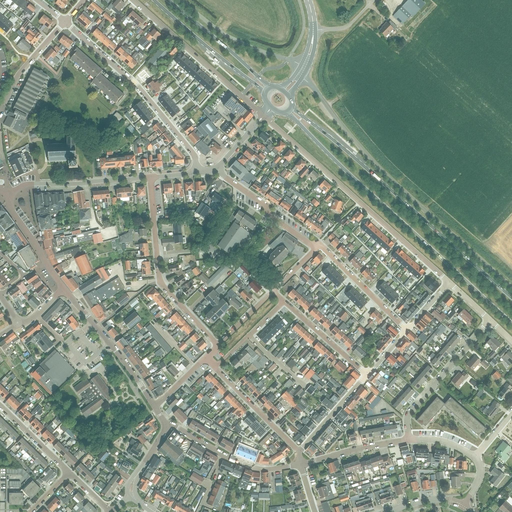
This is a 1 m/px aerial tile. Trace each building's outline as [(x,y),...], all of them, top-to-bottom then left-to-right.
[(17,9),(19,10),(21,8),(25,11),(30,5),(24,0),(19,7),(17,9)] [(64,3),(67,0),(58,0),(56,3),(59,6),(63,9),(66,5),(64,3)] [(119,11),(125,5),(119,0),(117,0),(114,4),(112,3),(107,8),(109,10),(113,6),(119,11)] [(408,21),(412,17),(413,17),(425,5),(420,0),(408,0),(393,16),(402,25),(407,20),(408,21)] [(31,16),(36,9),(30,5),(25,11),(23,13),(25,15),(27,13),(31,16)] [(77,20),(82,25),(87,19),(84,16),(86,14),(84,12),(77,20)] [(134,22),(138,17),(133,12),(127,17),(125,15),(121,20),(123,22),(126,19),(129,22),(131,20),(134,22)] [(112,24),(115,19),(113,17),(111,18),(105,13),(103,16),(112,24)] [(3,16),(0,19),(0,27),(1,29),(8,21),(3,16)] [(49,19),(44,16),(39,22),(44,25),(42,27),(40,25),(39,28),(41,29),(40,30),(49,19)] [(138,17),(134,22),(136,25),(135,26),(134,27),(137,29),(135,32),(137,34),(141,30),(139,28),(144,22),(138,17)] [(53,23),(49,19),(40,30),(42,32),(45,28),(48,30),(53,23)] [(89,21),(87,19),(82,25),(86,29),(94,21),(92,19),(89,21)] [(8,21),(1,29),(7,33),(13,26),(8,21)] [(397,27),(390,21),(388,24),(387,23),(383,26),(384,26),(379,31),(385,37),(393,29),(394,30),(397,27)] [(102,34),(97,29),(92,34),(98,39),(102,34)] [(29,30),(28,32),(38,41),(42,36),(35,30),(32,33),(29,30)] [(102,34),(98,39),(102,43),(107,38),(104,36),(107,32),(105,30),(102,34)] [(155,40),(160,35),(154,30),(150,34),(149,33),(145,38),(143,36),(137,42),(145,49),(154,39),(155,40)] [(29,36),(26,39),(34,45),(38,41),(28,32),(26,34),(29,36)] [(102,43),(107,47),(112,43),(109,40),(112,36),(110,34),(107,38),(102,43)] [(63,36),(59,42),(62,44),(60,46),(63,48),(64,46),(68,39),(63,36)] [(64,46),(63,48),(64,49),(66,47),(68,49),(73,42),(68,39),(64,46)] [(117,41),(115,39),(112,43),(107,47),(113,52),(117,47),(114,45),(117,41)] [(23,40),(19,44),(17,46),(23,51),(24,49),(28,52),(32,48),(23,40)] [(115,54),(119,58),(127,49),(127,48),(129,47),(126,45),(124,48),(122,46),(120,48),(115,54)] [(172,57),(178,50),(173,46),(167,52),(161,47),(148,62),(156,69),(168,56),(169,54),(172,57)] [(71,59),(76,63),(82,55),(78,51),(79,50),(77,48),(71,55),(73,57),(71,59)] [(48,54),(58,63),(60,61),(55,57),(57,54),(52,49),(48,54)] [(127,49),(119,58),(124,62),(129,56),(128,56),(130,54),(128,51),(129,50),(127,49)] [(124,62),(128,65),(133,60),(135,58),(137,55),(135,53),(131,58),(129,56),(124,62)] [(44,58),(50,63),(52,61),(56,65),(58,63),(48,54),(44,58)] [(181,54),(174,61),(180,66),(187,58),(184,56),(181,54)] [(76,63),(81,67),(87,59),(82,55),(76,63)] [(133,60),(128,65),(132,69),(137,64),(135,61),(137,59),(135,58),(133,60)] [(187,58),(180,66),(185,71),(192,63),(189,60),(187,58)] [(87,59),(81,67),(85,71),(92,64),(87,59)] [(192,63),(185,71),(190,75),(197,67),(192,63)] [(85,71),(90,75),(97,68),(92,64),(85,71)] [(197,67),(190,75),(195,80),(202,72),(201,71),(197,67)] [(102,72),(97,68),(90,75),(95,79),(99,75),(102,72)] [(8,116),(4,125),(8,127),(11,129),(21,133),(22,134),(26,126),(28,127),(30,125),(31,122),(27,120),(29,117),(27,116),(29,114),(29,112),(31,110),(31,108),(33,106),(33,104),(35,102),(35,100),(37,98),(37,96),(39,94),(39,92),(41,90),(42,88),(43,86),(43,84),(45,82),(45,81),(46,80),(47,78),(48,76),(43,73),(43,72),(41,71),(40,72),(39,71),(35,69),(33,71),(33,74),(31,75),(31,78),(29,79),(29,81),(27,83),(27,86),(25,87),(25,90),(23,91),(22,94),(21,96),(20,98),(19,100),(18,102),(17,104),(16,106),(14,108),(14,110),(16,111),(14,114),(10,112),(7,116),(8,116)] [(144,70),(138,75),(140,78),(149,71),(148,70),(145,72),(144,70)] [(149,71),(140,78),(144,82),(150,77),(148,75),(150,73),(149,71)] [(202,72),(195,80),(200,84),(207,77),(204,74),(202,72)] [(104,79),(99,75),(95,79),(92,82),(97,87),(104,79)] [(207,77),(200,84),(206,89),(212,81),(209,78),(207,77)] [(97,87),(102,91),(108,83),(104,79),(97,87)] [(147,86),(151,91),(160,83),(158,81),(154,84),(152,81),(147,86)] [(212,81),(206,89),(211,94),(218,86),(217,85),(214,83),(212,81)] [(108,83),(102,91),(106,95),(113,87),(108,83)] [(160,83),(151,91),(155,95),(160,91),(158,88),(162,85),(160,83)] [(106,95),(111,99),(118,91),(113,87),(106,95)] [(118,91),(111,99),(116,103),(118,101),(119,102),(125,96),(124,95),(123,95),(118,91)] [(167,95),(159,101),(161,104),(163,107),(171,100),(170,99),(169,97),(167,95)] [(232,97),(224,106),(235,116),(234,116),(236,118),(232,122),(240,129),(246,122),(247,124),(253,117),(246,110),(246,111),(238,104),(239,103),(232,97)] [(171,100),(163,107),(165,109),(167,112),(168,112),(176,106),(171,100)] [(141,102),(133,108),(137,114),(145,107),(143,105),(141,102)] [(176,106),(168,112),(171,117),(172,118),(180,111),(176,106)] [(207,106),(205,108),(213,115),(215,113),(213,111),(207,106)] [(145,107),(137,114),(141,119),(149,113),(146,108),(145,107)] [(118,123),(122,118),(117,113),(113,118),(118,123)] [(149,113),(141,119),(146,125),(154,118),(150,113),(149,113)] [(218,113),(211,121),(213,124),(220,115),(218,113)] [(208,119),(199,126),(211,140),(219,133),(208,119)] [(189,120),(181,127),(185,132),(185,133),(186,134),(187,134),(187,135),(194,129),(190,125),(192,124),(189,120)] [(156,132),(162,127),(158,123),(152,128),(153,130),(154,129),(156,132)] [(231,138),(237,131),(227,123),(224,126),(228,129),(225,133),(231,138)] [(221,149),(211,140),(199,126),(196,128),(199,131),(202,135),(205,138),(195,146),(202,154),(205,156),(206,156),(211,150),(217,155),(221,149)] [(162,127),(156,132),(158,134),(157,135),(158,137),(165,131),(162,127)] [(200,137),(202,135),(199,131),(196,133),(197,133),(195,134),(193,132),(188,137),(194,145),(200,140),(198,138),(199,137),(200,137)] [(166,132),(159,138),(161,140),(162,139),(164,141),(165,143),(164,144),(166,146),(173,141),(169,136),(166,132)] [(261,134),(259,137),(261,139),(260,139),(264,142),(268,145),(266,147),(271,151),(274,147),(271,144),(271,143),(268,141),(270,138),(263,132),(262,132),(261,134)] [(69,168),(78,168),(77,159),(77,158),(76,158),(75,147),(74,137),(74,136),(73,136),(73,137),(68,138),(68,137),(67,137),(67,138),(67,143),(64,143),(64,145),(62,145),(62,144),(61,144),(61,145),(56,145),(56,144),(55,144),(55,145),(49,145),(49,144),(48,144),(48,145),(47,145),(47,146),(48,146),(48,149),(47,149),(47,150),(48,150),(49,157),(48,157),(48,158),(49,158),(49,161),(48,161),(48,162),(49,162),(49,163),(50,163),(50,162),(55,162),(56,163),(56,162),(62,162),(62,163),(63,163),(63,162),(69,161),(69,168)] [(252,144),(252,145),(258,150),(260,148),(265,152),(267,150),(262,145),(261,146),(255,141),(254,141),(252,143),(252,144)] [(282,149),(285,146),(281,142),(272,152),(275,155),(279,151),(280,152),(282,150),(282,149)] [(175,145),(171,149),(177,156),(177,158),(171,158),(171,162),(175,161),(175,164),(176,164),(176,165),(179,165),(179,164),(184,163),(184,160),(185,160),(185,157),(184,157),(178,149),(175,145)] [(244,154),(250,160),(252,157),(259,163),(262,160),(255,154),(254,155),(252,153),(248,149),(246,151),(245,151),(244,153),(244,154)] [(287,160),(283,165),(285,167),(290,162),(289,162),(294,155),(293,154),(293,153),(291,151),(290,151),(289,151),(284,157),(287,160)] [(22,154),(20,155),(20,153),(8,158),(10,162),(10,163),(17,178),(28,172),(26,167),(30,165),(28,162),(24,163),(22,158),(24,157),(22,154)] [(101,156),(101,159),(101,158),(96,158),(97,168),(101,168),(101,169),(118,167),(123,167),(123,166),(135,165),(134,156),(105,159),(105,156),(101,156)] [(242,156),(238,161),(249,170),(251,167),(248,165),(250,162),(247,160),(242,156)] [(273,162),(274,162),(271,165),(272,165),(271,167),(273,168),(281,158),(278,156),(273,162)] [(306,165),(301,160),(295,166),(291,171),(293,173),(297,168),(300,171),(306,165)] [(233,166),(230,169),(233,172),(233,173),(240,179),(249,185),(252,181),(253,182),(257,178),(251,173),(250,174),(236,162),(233,165),(233,166)] [(305,168),(299,176),(302,178),(305,175),(308,171),(305,168)] [(308,171),(305,175),(307,177),(309,176),(312,179),(311,179),(314,182),(319,177),(313,171),(311,173),(308,171)] [(262,186),(258,192),(264,196),(270,187),(268,185),(270,181),(267,179),(262,186)] [(197,182),(195,183),(196,194),(195,195),(195,198),(199,198),(199,194),(199,191),(203,191),(202,190),(206,189),(205,183),(202,183),(202,182),(200,181),(198,181),(197,182)] [(326,193),(331,187),(324,181),(319,186),(317,185),(313,189),(316,191),(318,188),(319,190),(321,188),(326,193)] [(252,187),(258,192),(262,186),(255,182),(252,187)] [(285,182),(283,185),(289,190),(290,189),(292,186),(291,185),(285,182)] [(175,185),(175,193),(180,192),(180,197),(184,196),(183,190),(182,191),(181,184),(179,184),(178,183),(176,184),(175,185)] [(124,189),(125,198),(129,197),(130,201),(132,201),(131,189),(129,189),(129,188),(124,189)] [(269,191),(265,197),(271,201),(277,193),(278,191),(275,189),(274,190),(273,193),(269,191)] [(89,202),(86,202),(84,191),(77,192),(73,193),(75,204),(77,204),(77,210),(80,209),(90,208),(89,202)] [(36,209),(37,214),(49,212),(57,211),(66,210),(65,202),(69,201),(68,194),(64,194),(64,192),(57,193),(50,194),(49,193),(42,194),(42,193),(34,194),(36,209)] [(280,195),(277,193),(271,201),(277,205),(281,200),(278,197),(280,195)] [(212,198),(211,200),(212,201),(211,203),(214,205),(213,207),(217,209),(219,206),(220,206),(223,200),(215,194),(214,195),(213,194),(211,197),(212,198)] [(329,201),(333,204),(331,209),(341,213),(342,209),(340,208),(342,203),(335,200),(334,200),(331,198),(332,197),(329,195),(325,200),(328,202),(329,201)] [(286,196),(279,206),(283,209),(288,202),(290,199),(286,196)] [(288,202),(283,209),(287,212),(291,206),(290,205),(293,201),(292,201),(290,199),(288,202)] [(311,202),(316,207),(319,204),(314,199),(311,202)] [(298,201),(289,213),(293,216),(297,210),(298,210),(301,206),(302,204),(301,203),(298,201)] [(201,203),(194,213),(196,214),(196,213),(198,215),(203,218),(206,213),(203,211),(206,206),(205,206),(202,204),(201,203)] [(301,207),(295,217),(299,220),(307,208),(307,207),(303,205),(301,207)] [(307,208),(299,220),(303,223),(307,217),(305,216),(307,214),(306,214),(309,210),(311,207),(309,206),(307,208)] [(90,208),(80,209),(81,220),(88,219),(86,209),(90,208)] [(57,213),(57,211),(49,212),(37,214),(37,215),(39,223),(52,219),(51,215),(57,213)] [(233,224),(218,246),(230,255),(237,245),(245,251),(254,237),(257,239),(263,230),(258,226),(257,227),(256,226),(257,224),(245,215),(245,216),(239,211),(237,214),(234,212),(229,221),(233,224)] [(358,212),(350,220),(352,222),(355,219),(358,222),(363,216),(362,216),(362,215),(361,214),(360,214),(358,212)] [(2,217),(0,217),(0,232),(1,233),(2,233),(5,231),(14,224),(7,213),(6,213),(2,217)] [(304,224),(308,227),(313,220),(316,216),(314,214),(313,217),(312,216),(311,218),(312,218),(311,219),(309,218),(304,224)] [(312,230),(322,216),(322,215),(320,214),(318,217),(317,220),(315,222),(313,220),(308,227),(312,230)] [(312,230),(316,232),(320,226),(318,224),(320,223),(324,217),(322,216),(312,230)] [(39,223),(42,231),(54,227),(52,219),(39,223)] [(320,226),(316,232),(320,235),(325,229),(323,228),(326,224),(327,225),(330,222),(326,219),(320,226)] [(368,221),(361,229),(366,234),(373,226),(370,223),(368,221)] [(172,240),(173,244),(186,243),(185,238),(183,238),(182,236),(180,222),(174,223),(175,236),(174,236),(175,239),(172,240)] [(5,231),(2,233),(6,239),(5,240),(6,241),(11,238),(19,231),(20,231),(14,224),(5,231)] [(140,237),(147,236),(147,229),(146,229),(146,224),(141,224),(142,230),(140,230),(135,230),(135,233),(139,233),(140,237)] [(373,226),(366,234),(371,238),(373,237),(378,230),(375,227),(373,226)] [(55,228),(42,231),(43,237),(53,235),(56,234),(55,232),(53,233),(52,230),(55,230),(55,228)] [(120,243),(133,242),(132,229),(128,230),(128,233),(119,237),(120,243)] [(373,237),(371,238),(377,243),(383,235),(378,230),(373,237)] [(19,231),(11,238),(13,242),(17,248),(22,245),(23,247),(24,247),(28,244),(19,231)] [(43,241),(45,250),(55,247),(56,248),(78,242),(93,239),(95,245),(103,243),(101,233),(96,234),(93,235),(92,231),(81,233),(73,235),(65,237),(50,240),(43,241)] [(276,269),(277,274),(278,274),(278,275),(279,274),(282,273),(283,273),(283,272),(281,268),(281,267),(280,267),(279,267),(278,265),(286,257),(288,252),(292,247),(294,248),(298,242),(286,233),(281,239),(287,243),(284,248),(283,246),(278,248),(270,256),(268,260),(274,266),(275,266),(276,268),(276,269)] [(345,235),(342,237),(339,241),(332,234),(328,237),(332,242),(330,244),(335,248),(340,243),(341,244),(345,239),(347,237),(345,235)] [(383,235),(377,243),(382,247),(389,240),(388,239),(383,235)] [(172,239),(162,240),(163,247),(163,248),(164,248),(164,249),(166,250),(166,251),(173,251),(173,244),(172,240),(172,239)] [(389,240),(382,247),(387,252),(394,244),(389,240)] [(265,256),(278,243),(276,241),(263,254),(265,256)] [(29,268),(30,270),(36,266),(35,264),(39,261),(29,245),(18,252),(19,253),(21,256),(20,256),(21,257),(21,256),(23,259),(23,260),(23,261),(24,260),(26,263),(25,264),(26,265),(26,264),(28,267),(28,268),(29,268)] [(343,245),(337,251),(342,255),(347,250),(349,248),(347,246),(346,248),(343,245)] [(347,250),(342,255),(346,260),(352,254),(349,251),(353,247),(352,245),(349,248),(347,250)] [(45,250),(49,258),(54,255),(58,254),(56,248),(55,247),(45,250)] [(70,250),(58,254),(54,255),(49,258),(53,266),(56,265),(58,263),(56,260),(64,257),(64,256),(68,255),(71,254),(72,258),(81,252),(80,247),(70,250)] [(399,249),(392,256),(397,261),(404,253),(403,253),(400,250),(399,249)] [(354,267),(364,256),(359,251),(354,256),(354,257),(349,262),(354,267)] [(404,253),(397,261),(402,266),(409,258),(404,253)] [(82,276),(93,271),(86,255),(75,259),(82,276)] [(323,259),(319,255),(310,263),(313,265),(316,262),(318,264),(323,259)] [(364,256),(354,267),(358,271),(364,265),(361,263),(365,258),(363,257),(364,256)] [(409,258),(402,266),(407,270),(414,263),(409,258)] [(146,259),(137,260),(138,269),(142,269),(150,268),(150,262),(147,262),(146,259)] [(68,267),(67,266),(65,262),(59,265),(54,269),(58,275),(64,271),(63,270),(68,267)] [(414,263),(407,270),(412,275),(419,267),(414,263)] [(183,273),(182,268),(179,269),(178,265),(169,267),(170,273),(176,272),(177,275),(180,274),(183,273)] [(207,265),(203,269),(210,276),(214,272),(207,265)] [(251,274),(243,265),(240,268),(249,276),(251,274)] [(329,265),(322,273),(327,278),(335,270),(331,266),(329,265)] [(373,271),(375,269),(374,267),(371,270),(371,269),(369,271),(367,268),(361,274),(366,279),(371,273),(373,271)] [(419,267),(412,275),(418,280),(425,272),(419,267)] [(83,285),(78,288),(82,295),(103,282),(108,279),(109,279),(103,268),(96,271),(99,276),(84,285),(83,285)] [(335,270),(327,278),(332,282),(339,275),(335,271),(335,270)] [(184,272),(183,273),(180,274),(177,275),(180,278),(175,281),(178,286),(186,281),(184,278),(186,277),(185,275),(186,274),(184,272)] [(35,273),(25,280),(29,285),(39,278),(35,273)] [(209,279),(203,273),(200,276),(206,282),(209,279)] [(375,277),(371,273),(366,279),(370,283),(375,277)] [(0,276),(0,283),(1,283),(3,286),(8,283),(2,274),(2,275),(0,276)] [(65,274),(61,278),(72,291),(73,293),(78,288),(83,285),(84,285),(76,276),(75,277),(69,279),(66,275),(65,274)] [(300,278),(305,284),(310,279),(305,274),(300,278)] [(339,275),(332,282),(337,287),(344,280),(339,275)] [(36,289),(43,284),(39,278),(26,287),(28,290),(32,288),(31,286),(31,285),(32,286),(33,285),(36,289)] [(111,282),(105,286),(96,291),(95,290),(83,297),(91,309),(101,303),(125,288),(118,278),(111,282)] [(434,293),(440,286),(437,283),(436,284),(434,282),(434,281),(431,278),(425,285),(434,293)] [(192,280),(186,284),(188,286),(183,291),(187,296),(195,289),(191,285),(194,283),(192,280)] [(262,288),(254,280),(249,285),(257,293),(262,288)] [(22,282),(17,286),(17,287),(22,294),(27,291),(22,282)] [(384,282),(377,289),(382,294),(389,287),(384,282)] [(327,288),(332,292),(336,287),(331,283),(327,288)] [(43,284),(32,294),(39,302),(41,300),(43,298),(41,297),(48,290),(43,284)] [(250,290),(245,285),(240,290),(242,292),(240,294),(247,302),(252,298),(248,293),(250,290)] [(300,286),(295,292),(293,290),(288,295),(293,299),(301,290),(302,288),(300,286)] [(17,287),(12,291),(19,300),(18,300),(19,302),(22,307),(22,308),(25,306),(19,296),(22,294),(17,287)] [(159,294),(155,290),(153,287),(147,293),(145,295),(148,298),(150,296),(153,300),(159,295),(159,294)] [(325,292),(320,287),(317,289),(320,291),(316,296),(319,298),(325,292)] [(389,287),(382,294),(387,299),(394,292),(389,287)] [(301,290),(293,299),(297,303),(302,298),(305,295),(302,292),(304,289),(302,288),(301,290)] [(352,288),(345,295),(350,300),(357,293),(354,290),(352,288)] [(228,302),(227,303),(230,307),(232,305),(238,310),(242,306),(235,299),(234,299),(237,296),(231,289),(230,290),(231,290),(228,293),(228,294),(224,298),(228,302)] [(43,298),(41,300),(41,301),(42,300),(44,302),(45,301),(52,293),(48,290),(41,297),(43,298)] [(213,290),(205,299),(212,306),(215,303),(224,313),(225,314),(225,313),(227,311),(227,312),(226,311),(230,307),(227,303),(213,290)] [(12,291),(8,293),(13,300),(16,305),(18,309),(22,307),(19,302),(18,300),(19,300),(12,291)] [(394,292),(387,299),(392,304),(399,297),(394,292)] [(415,297),(419,300),(415,303),(420,308),(425,302),(418,296),(413,292),(411,294),(415,297)] [(425,292),(422,296),(420,294),(418,296),(425,302),(430,297),(425,292)] [(357,293),(350,300),(355,305),(362,298),(362,297),(359,294),(357,293)] [(116,302),(120,307),(130,299),(126,294),(116,302)] [(159,295),(153,300),(149,303),(151,305),(153,303),(154,304),(156,302),(158,305),(164,299),(159,295)] [(302,298),(297,303),(302,307),(310,298),(310,297),(311,297),(309,295),(307,297),(305,295),(302,298)] [(449,305),(454,300),(448,295),(443,301),(442,301),(440,304),(444,308),(446,305),(449,308),(451,306),(449,305)] [(310,297),(310,298),(302,307),(306,310),(311,306),(308,304),(309,303),(313,299),(310,297)] [(36,309),(40,304),(33,298),(29,302),(36,309)] [(129,304),(132,308),(139,302),(135,298),(129,304)] [(362,298),(355,305),(360,310),(367,303),(366,301),(362,298)] [(158,305),(156,306),(154,308),(156,310),(160,306),(162,310),(168,304),(164,299),(158,305)] [(42,319),(47,324),(51,320),(55,316),(65,306),(59,300),(51,309),(52,309),(42,319)] [(336,302),(330,310),(333,312),(339,305),(336,302)] [(104,313),(107,311),(101,303),(91,309),(97,318),(104,313)] [(215,308),(212,311),(219,318),(224,313),(215,303),(212,306),(215,308)] [(162,310),(159,313),(161,315),(165,312),(167,315),(166,315),(168,317),(174,312),(172,310),(173,309),(168,304),(162,310)] [(402,308),(406,311),(402,315),(400,318),(404,322),(407,319),(409,321),(414,315),(406,308),(406,309),(404,307),(401,304),(397,309),(399,311),(402,308)] [(65,306),(55,316),(57,318),(60,315),(61,314),(62,316),(69,309),(65,305),(65,306)] [(404,307),(406,309),(406,308),(414,315),(419,310),(414,306),(411,309),(406,305),(404,307)] [(309,313),(314,317),(322,308),(320,307),(316,311),(314,308),(309,313)] [(318,321),(323,316),(320,314),(324,310),(322,308),(314,317),(318,321)] [(73,313),(69,309),(62,316),(64,317),(61,320),(63,321),(65,320),(70,315),(73,313)] [(104,313),(97,318),(100,322),(110,315),(108,313),(110,311),(109,310),(107,311),(104,313)] [(212,311),(211,310),(206,316),(206,317),(212,323),(213,323),(219,318),(212,311)] [(337,316),(340,319),(345,313),(343,310),(337,316)] [(369,314),(374,319),(379,314),(375,310),(374,312),(372,311),(369,314)] [(458,316),(463,320),(468,314),(463,310),(458,316)] [(134,311),(122,321),(129,329),(141,319),(134,311)] [(444,319),(434,311),(431,314),(440,323),(444,319)] [(450,319),(456,313),(454,311),(449,315),(448,314),(446,316),(450,319)] [(176,313),(170,319),(172,321),(170,323),(172,325),(180,317),(176,313)] [(431,321),(434,323),(436,325),(439,322),(436,320),(436,321),(427,313),(423,317),(429,323),(431,321)] [(323,316),(318,321),(323,325),(332,315),(330,314),(327,317),(325,314),(323,316)] [(379,314),(374,319),(379,324),(382,321),(381,319),(382,317),(379,314)] [(468,314),(463,320),(467,324),(466,325),(469,327),(473,323),(471,321),(473,318),(468,314)] [(64,327),(66,329),(75,321),(71,316),(70,315),(65,320),(66,321),(69,324),(64,327)] [(332,315),(323,325),(327,329),(332,324),(329,322),(334,317),(332,315)] [(178,324),(180,326),(184,321),(180,317),(172,325),(171,326),(173,328),(178,324)] [(278,317),(273,322),(280,330),(285,325),(278,317)] [(419,322),(425,327),(429,330),(432,332),(433,331),(430,328),(427,325),(429,323),(423,317),(419,322)] [(72,332),(74,330),(79,325),(75,321),(66,329),(68,331),(70,329),(72,332)] [(178,332),(180,334),(189,326),(184,321),(180,326),(178,327),(180,330),(178,332)] [(269,326),(268,327),(275,335),(280,330),(273,322),(269,326)] [(424,329),(425,327),(419,322),(415,326),(425,334),(427,332),(424,329)] [(41,330),(39,328),(41,327),(37,323),(32,327),(36,331),(37,333),(41,330)] [(106,323),(102,326),(105,329),(106,330),(113,338),(118,334),(111,326),(109,327),(106,323)] [(330,332),(335,336),(345,325),(343,323),(341,325),(338,329),(335,327),(330,332)] [(292,339),(293,337),(302,328),(297,324),(293,329),(291,327),(289,330),(293,333),(289,337),(292,339)] [(339,340),(344,335),(346,333),(343,331),(347,326),(345,325),(335,336),(339,340)] [(193,330),(189,326),(180,334),(182,336),(184,334),(186,332),(188,335),(193,330)] [(383,329),(380,327),(380,326),(377,329),(384,335),(387,333),(383,329)] [(390,326),(386,331),(394,338),(398,333),(390,326)] [(32,327),(27,332),(30,336),(34,333),(35,335),(37,333),(36,331),(32,327)] [(268,327),(263,332),(270,339),(275,335),(268,327)] [(360,327),(357,330),(363,335),(366,332),(360,327)] [(302,328),(293,337),(295,339),(299,334),(302,337),(306,332),(302,328)] [(41,331),(34,336),(31,339),(35,344),(37,343),(45,353),(54,345),(41,331)] [(30,336),(27,332),(20,337),(23,341),(30,336)] [(263,332),(258,337),(265,344),(270,339),(263,332)] [(304,339),(300,344),(302,346),(302,345),(311,336),(306,332),(302,337),(304,339)] [(416,342),(419,339),(410,332),(406,336),(413,342),(414,340),(416,342)] [(8,337),(14,344),(18,340),(13,333),(8,337)] [(195,343),(200,338),(196,333),(186,342),(188,344),(192,340),(195,343)] [(339,340),(344,344),(352,335),(350,333),(347,338),(344,335),(339,340)] [(352,335),(344,344),(349,348),(355,341),(352,339),(354,336),(352,335)] [(451,340),(456,345),(460,340),(455,335),(451,340)] [(311,336),(302,345),(302,346),(304,347),(308,342),(311,345),(315,340),(311,336)] [(380,340),(379,340),(386,347),(392,340),(388,336),(387,338),(385,336),(381,341),(380,340)] [(14,344),(8,337),(4,340),(13,353),(9,347),(10,347),(9,346),(11,344),(13,347),(15,345),(14,344)] [(358,346),(365,339),(363,337),(356,344),(358,346)] [(494,351),(500,345),(497,341),(496,342),(492,337),(486,343),(494,351)] [(122,350),(133,342),(131,340),(127,343),(123,338),(116,343),(122,350)] [(412,345),(414,348),(417,350),(419,348),(412,341),(410,343),(405,338),(400,343),(408,350),(410,347),(412,345)] [(5,349),(6,348),(8,351),(10,355),(13,353),(4,340),(0,343),(0,345),(5,351),(5,350),(5,349)] [(386,347),(379,340),(375,345),(378,347),(377,349),(381,353),(386,347)] [(447,344),(452,349),(456,345),(451,340),(447,344)] [(196,345),(192,348),(198,354),(201,351),(207,345),(203,341),(197,346),(196,345)] [(133,342),(122,350),(125,355),(132,349),(129,345),(133,342)] [(182,351),(187,346),(183,342),(181,344),(178,347),(182,351)] [(314,357),(315,356),(323,346),(318,342),(314,347),(316,349),(313,352),(314,353),(312,355),(314,357)] [(402,353),(403,352),(404,353),(405,352),(406,352),(408,350),(400,343),(396,348),(402,353)] [(452,349),(447,344),(443,349),(448,354),(449,355),(450,353),(450,352),(452,349)] [(236,359),(231,364),(237,370),(242,365),(245,368),(247,366),(244,363),(248,360),(251,363),(254,360),(253,358),(256,355),(249,346),(245,350),(235,359),(236,359)] [(327,350),(323,346),(315,356),(316,357),(320,353),(323,356),(327,350)] [(292,347),(284,357),(288,360),(296,350),(292,347)] [(362,360),(367,355),(357,347),(353,352),(362,360)] [(132,349),(125,355),(128,359),(135,353),(135,354),(137,352),(134,348),(132,349)] [(162,348),(154,354),(156,356),(158,355),(164,350),(162,348)] [(260,364),(258,362),(264,356),(257,349),(255,351),(259,356),(252,364),(259,370),(261,368),(263,366),(260,364)] [(439,354),(444,359),(448,354),(443,349),(441,351),(439,349),(437,352),(439,353),(439,354)] [(505,349),(502,352),(499,356),(501,358),(503,356),(511,364),(511,363),(511,355),(508,352),(508,353),(507,352),(505,349)] [(76,371),(55,350),(30,374),(51,395),(76,371)] [(283,350),(276,357),(279,360),(285,352),(283,350)] [(323,364),(326,361),(327,359),(332,354),(327,350),(323,356),(325,358),(322,362),(319,365),(321,366),(323,364)] [(308,351),(302,358),(300,361),(303,364),(305,361),(311,353),(308,351)] [(128,359),(132,363),(138,357),(141,355),(138,352),(137,352),(135,354),(135,353),(128,359)] [(431,355),(434,358),(440,363),(444,359),(439,354),(436,356),(433,353),(431,355)] [(332,354),(327,359),(332,364),(336,358),(332,354)] [(390,355),(386,360),(393,366),(395,363),(398,366),(401,368),(402,366),(407,361),(400,355),(396,360),(390,355)] [(429,357),(433,360),(430,363),(436,368),(440,363),(434,358),(431,355),(429,357)] [(138,357),(132,363),(135,367),(141,361),(138,357)] [(472,370),(480,362),(475,357),(470,362),(469,361),(466,365),(472,370)] [(266,358),(260,364),(263,366),(269,360),(266,358)] [(135,367),(138,371),(147,364),(144,360),(141,361),(135,367)] [(339,361),(334,367),(341,374),(347,368),(339,361)] [(486,369),(489,365),(483,361),(480,364),(486,369)] [(148,369),(141,375),(144,379),(151,374),(149,371),(158,364),(157,362),(148,369)] [(174,378),(179,373),(176,369),(177,368),(171,362),(167,367),(169,369),(167,370),(174,378)] [(269,369),(268,369),(271,372),(277,366),(274,364),(273,365),(269,369)] [(144,365),(138,371),(141,375),(148,369),(145,366),(144,365)] [(305,366),(300,372),(303,376),(309,370),(305,366)] [(355,370),(351,366),(349,368),(350,369),(352,371),(353,370),(353,371),(350,375),(356,380),(361,375),(355,370)] [(424,371),(429,376),(433,371),(428,366),(424,371)] [(420,375),(425,380),(429,376),(424,371),(420,375)] [(492,376),(496,381),(501,376),(496,371),(492,376)] [(374,374),(372,376),(384,386),(388,381),(385,378),(384,379),(381,376),(375,372),(374,374)] [(466,379),(468,376),(464,373),(461,376),(459,373),(451,382),(458,387),(465,379),(466,379)] [(204,385),(205,386),(214,378),(210,374),(205,378),(207,381),(204,385)] [(317,383),(320,380),(321,379),(314,374),(310,379),(316,385),(317,383)] [(80,384),(73,388),(78,395),(80,394),(82,397),(84,400),(83,401),(84,402),(87,406),(80,410),(86,418),(92,413),(105,404),(103,401),(106,398),(108,401),(112,399),(110,396),(112,394),(98,375),(89,382),(86,379),(80,384)] [(239,381),(244,385),(252,377),(251,375),(247,379),(244,376),(239,381)] [(415,380),(421,385),(425,380),(420,375),(415,380)] [(145,381),(148,387),(158,381),(160,379),(159,376),(153,379),(152,377),(145,381)] [(342,384),(349,389),(356,381),(350,376),(342,384)] [(375,383),(379,386),(383,389),(384,387),(384,386),(372,376),(368,380),(374,385),(375,383)] [(252,377),(244,385),(248,390),(253,385),(251,383),(253,381),(252,381),(254,378),(252,377)] [(205,386),(205,387),(207,389),(207,388),(209,387),(211,389),(213,387),(218,382),(214,378),(205,386)] [(158,381),(148,387),(151,392),(158,387),(157,384),(161,381),(162,381),(160,379),(158,381)] [(188,379),(184,383),(188,388),(192,384),(188,379)] [(289,389),(291,386),(294,384),(290,379),(284,385),(289,389)] [(421,385),(415,380),(411,385),(417,389),(421,385)] [(212,393),(214,394),(222,387),(218,382),(213,387),(216,390),(212,393)] [(252,394),(261,385),(262,384),(260,382),(257,386),(256,385),(254,387),(253,385),(248,390),(252,394)] [(31,385),(36,391),(39,388),(34,383),(31,385)] [(261,385),(252,394),(257,398),(261,393),(259,392),(265,386),(263,383),(262,384),(261,385)] [(342,397),(347,392),(337,383),(335,384),(340,388),(336,392),(342,397)] [(499,396),(497,397),(498,398),(500,401),(502,400),(503,399),(504,400),(511,392),(509,390),(511,387),(506,383),(504,387),(505,387),(498,395),(499,396)] [(311,385),(306,391),(311,395),(316,389),(311,385)] [(370,388),(369,389),(376,396),(379,392),(371,385),(369,388),(370,388)] [(158,387),(151,392),(156,399),(162,395),(163,394),(167,390),(168,389),(167,387),(163,390),(161,386),(158,387)] [(286,391),(291,395),(291,396),(296,391),(291,386),(289,389),(286,391)] [(226,391),(222,387),(214,394),(216,396),(219,393),(221,396),(226,391)] [(297,398),(303,391),(300,387),(293,394),(297,398)] [(362,387),(351,399),(356,404),(359,401),(360,403),(363,399),(362,399),(368,393),(362,387)] [(404,392),(410,397),(414,392),(409,388),(404,392)] [(5,389),(0,393),(0,395),(4,399),(9,393),(5,389)] [(323,390),(321,392),(326,397),(335,405),(340,399),(335,395),(333,396),(331,394),(330,395),(328,394),(328,395),(323,390)] [(279,399),(283,403),(291,395),(286,391),(279,399)] [(404,392),(400,397),(406,402),(410,397),(404,392)] [(259,401),(264,405),(273,395),(271,393),(266,398),(264,396),(259,401)] [(225,398),(223,400),(226,402),(224,404),(226,406),(234,398),(229,394),(225,398)] [(370,404),(376,397),(372,394),(366,401),(370,404)] [(264,405),(268,409),(273,405),(271,403),(276,398),(273,395),(264,405)] [(291,396),(291,395),(283,403),(283,404),(291,412),(296,406),(299,403),(291,396)] [(13,403),(16,400),(12,396),(7,402),(11,406),(14,403),(13,403)] [(174,397),(167,404),(172,408),(178,402),(174,397)] [(330,411),(335,405),(326,397),(321,403),(330,411)] [(400,397),(396,402),(402,406),(406,402),(400,397)] [(14,403),(11,406),(15,410),(21,405),(20,405),(23,401),(21,399),(21,400),(18,398),(16,400),(13,403),(14,403)] [(234,398),(226,406),(228,408),(231,405),(233,407),(238,402),(236,400),(234,398)] [(450,398),(444,405),(443,405),(444,406),(449,411),(456,403),(450,398)] [(346,405),(343,409),(354,419),(357,416),(351,410),(356,404),(351,399),(346,405)] [(437,400),(433,405),(439,411),(444,406),(443,405),(444,405),(437,400)] [(485,409),(483,412),(485,414),(491,419),(498,410),(497,409),(500,405),(495,401),(492,405),(488,411),(485,409)] [(229,415),(232,417),(234,415),(242,407),(238,402),(233,407),(235,409),(229,415)] [(297,406),(303,411),(306,408),(300,402),(297,406)] [(402,406),(396,402),(392,406),(398,411),(402,406)] [(268,409),(272,414),(281,405),(279,403),(275,407),(273,405),(268,409)] [(449,411),(455,416),(462,408),(456,403),(449,411)] [(18,413),(23,417),(25,415),(25,414),(28,412),(26,410),(29,406),(26,404),(23,407),(23,408),(18,413)] [(25,415),(23,417),(27,421),(32,416),(36,412),(38,413),(42,409),(39,405),(30,414),(28,412),(25,414),(25,415)] [(281,405),(272,414),(276,418),(281,413),(279,411),(283,407),(281,405)] [(435,416),(439,411),(433,405),(428,410),(435,416)] [(303,412),(296,406),(294,408),(301,414),(303,412)] [(247,411),(242,407),(234,415),(232,417),(233,419),(238,415),(240,417),(247,411)] [(316,411),(323,418),(328,413),(323,408),(318,413),(316,411)] [(455,416),(461,421),(468,413),(462,408),(455,416)] [(173,414),(178,419),(183,413),(179,409),(173,414)] [(342,410),(337,414),(344,420),(346,417),(349,420),(351,418),(342,410)] [(428,410),(423,416),(430,421),(435,416),(428,410)] [(323,418),(316,411),(311,417),(318,424),(323,418)] [(178,419),(182,423),(188,418),(183,413),(178,419)] [(461,421),(466,426),(473,418),(468,413),(461,421)] [(344,420),(337,414),(334,419),(338,422),(336,424),(345,432),(347,429),(346,428),(345,429),(342,426),(346,421),(344,420)] [(250,415),(244,422),(249,427),(256,420),(250,415)] [(425,427),(430,421),(423,416),(419,421),(418,420),(416,421),(422,426),(423,425),(425,427)] [(304,424),(306,426),(312,431),(317,426),(307,417),(305,419),(307,421),(304,424)] [(144,433),(145,432),(146,432),(145,431),(149,428),(148,427),(150,426),(151,427),(155,424),(153,422),(154,422),(152,418),(144,423),(146,426),(142,429),(141,430),(144,433)] [(466,426),(472,430),(479,423),(473,418),(466,426)] [(30,424),(34,429),(40,423),(35,419),(30,424)] [(188,427),(194,431),(198,424),(193,420),(188,427)] [(256,420),(249,427),(255,433),(261,426),(256,420)] [(141,421),(134,426),(136,429),(143,424),(141,421)] [(355,432),(358,432),(356,423),(356,421),(353,424),(355,431),(352,432),(352,434),(348,435),(350,442),(357,440),(355,432)] [(47,430),(42,436),(46,440),(49,438),(48,437),(51,434),(55,431),(51,427),(54,424),(52,422),(50,424),(49,426),(46,428),(48,430),(47,430)] [(328,425),(334,431),(337,428),(331,422),(328,425)] [(390,426),(391,433),(398,432),(396,425),(393,426),(392,422),(390,423),(390,426)] [(6,423),(1,428),(5,433),(10,427),(6,423)] [(44,428),(40,423),(34,429),(39,433),(44,428)] [(312,431),(306,426),(304,428),(302,426),(303,426),(299,423),(296,427),(301,431),(307,437),(312,431)] [(479,423),(472,430),(478,436),(480,433),(481,435),(486,429),(479,423)] [(64,433),(69,429),(64,424),(60,429),(64,433)] [(158,428),(155,424),(151,427),(150,426),(148,427),(149,428),(145,431),(146,432),(145,432),(147,435),(149,433),(149,434),(152,432),(152,433),(158,428)] [(194,431),(199,434),(203,427),(198,424),(194,431)] [(306,438),(295,428),(291,425),(289,427),(290,428),(291,429),(291,430),(293,432),(294,432),(297,435),(294,438),(297,440),(298,442),(301,444),(306,438)] [(332,434),(334,431),(328,425),(325,429),(332,434)] [(261,426),(255,433),(260,438),(267,431),(261,426)] [(5,433),(10,437),(15,431),(10,427),(5,433)] [(203,427),(199,434),(205,437),(209,430),(203,427)] [(322,432),(329,437),(332,434),(325,429),(322,432)] [(205,437),(210,440),(214,433),(209,430),(205,437)] [(15,431),(10,437),(14,441),(19,436),(15,431)] [(182,437),(174,431),(167,439),(176,447),(183,453),(184,454),(191,443),(186,440),(182,445),(178,442),(182,437)] [(319,435),(326,441),(329,437),(322,432),(319,435)] [(53,437),(51,434),(48,437),(49,438),(46,440),(51,444),(56,439),(55,438),(59,434),(57,433),(53,437)] [(214,433),(210,440),(215,443),(219,437),(214,433)] [(261,447),(269,439),(272,437),(272,436),(269,433),(258,444),(261,447)] [(146,441),(142,435),(138,438),(142,444),(146,441)] [(317,438),(323,444),(326,441),(319,435),(317,438)] [(67,443),(58,452),(63,456),(68,451),(65,448),(69,445),(71,443),(75,438),(73,436),(71,438),(69,441),(67,443)] [(323,444),(317,438),(314,441),(320,447),(323,444)] [(17,444),(22,448),(27,443),(22,439),(17,444)] [(130,449),(129,450),(133,453),(138,456),(139,455),(139,456),(142,452),(141,452),(141,451),(140,450),(143,445),(132,439),(129,444),(133,446),(131,450),(130,449)] [(176,447),(167,439),(159,450),(165,456),(175,465),(182,457),(184,454),(183,453),(176,447)] [(219,446),(225,449),(229,442),(223,439),(219,446)] [(58,442),(53,447),(58,452),(67,443),(65,441),(61,445),(58,442)] [(229,442),(225,449),(230,452),(234,445),(229,442)] [(286,456),(290,452),(290,451),(288,450),(290,448),(287,446),(286,447),(284,445),(282,447),(279,444),(278,444),(276,442),(274,445),(286,456)] [(496,451),(499,454),(497,457),(505,463),(510,457),(506,454),(510,448),(503,442),(496,451)] [(22,448),(26,453),(31,447),(27,443),(22,448)] [(201,457),(205,450),(194,443),(189,450),(186,454),(192,458),(193,456),(199,460),(201,457)] [(312,456),(318,449),(312,443),(311,445),(305,451),(312,456)] [(239,445),(235,455),(242,457),(246,447),(239,445)] [(108,446),(104,450),(98,458),(103,462),(109,455),(106,452),(110,448),(108,446)] [(408,446),(400,448),(402,455),(405,454),(406,457),(410,456),(408,446)] [(35,451),(31,447),(26,453),(30,457),(35,451)] [(246,447),(242,457),(248,460),(252,450),(246,447)] [(271,449),(270,449),(272,451),(279,460),(284,457),(281,452),(278,454),(276,452),(277,451),(275,447),(271,450),(271,449)] [(273,464),(279,460),(272,451),(270,449),(268,451),(270,455),(271,454),(273,457),(270,459),(273,464)] [(422,458),(422,449),(416,449),(416,454),(412,455),(414,462),(417,461),(417,458),(422,458)] [(424,462),(427,462),(430,463),(431,455),(428,455),(428,449),(422,449),(422,458),(425,458),(424,462)] [(252,450),(248,460),(254,462),(258,452),(252,450)] [(431,455),(430,463),(434,463),(435,459),(440,460),(440,456),(441,451),(435,450),(434,455),(431,455)] [(30,457),(27,460),(30,461),(32,459),(35,461),(40,456),(35,451),(30,457)] [(63,456),(68,461),(76,453),(75,451),(73,453),(75,454),(73,456),(68,451),(63,456)] [(440,456),(440,460),(445,460),(444,464),(448,464),(449,458),(449,457),(446,457),(447,451),(441,451),(440,456)] [(207,452),(203,459),(202,460),(206,462),(204,465),(203,465),(200,470),(203,471),(206,466),(208,462),(212,455),(207,452)] [(76,453),(68,461),(73,466),(78,460),(75,458),(78,455),(76,453)] [(256,462),(260,464),(263,459),(264,456),(259,454),(256,462)] [(208,462),(206,466),(208,468),(210,465),(213,467),(214,465),(218,458),(212,455),(208,462)] [(35,461),(39,465),(44,460),(40,456),(35,461)] [(376,458),(378,466),(382,465),(382,467),(391,464),(388,456),(382,458),(381,456),(376,458)] [(147,469),(154,473),(154,474),(162,462),(165,464),(167,460),(162,457),(160,460),(155,457),(152,461),(152,462),(151,464),(151,463),(147,469)] [(182,457),(175,465),(178,467),(185,459),(182,457)] [(373,468),(378,466),(376,458),(370,459),(373,468)] [(118,463),(116,466),(119,468),(127,473),(132,465),(124,460),(121,459),(118,463)] [(375,474),(373,468),(370,459),(365,461),(368,470),(371,469),(372,472),(373,472),(374,475),(375,474)] [(44,460),(39,465),(44,470),(49,464),(44,460)] [(360,472),(362,471),(360,463),(359,460),(353,462),(356,470),(359,469),(360,472)] [(220,468),(226,471),(229,463),(223,461),(220,468)] [(327,472),(330,480),(343,476),(342,473),(335,475),(334,472),(337,472),(336,469),(339,468),(338,467),(340,466),(338,461),(327,465),(329,471),(327,472)] [(362,471),(363,474),(365,473),(364,471),(368,470),(365,461),(360,463),(362,471)] [(467,470),(467,465),(466,465),(466,462),(456,461),(456,469),(467,470)] [(352,475),(352,476),(355,475),(353,471),(356,470),(353,462),(348,464),(352,475)] [(81,463),(76,468),(81,473),(86,468),(81,463)] [(226,471),(232,474),(233,472),(236,465),(235,466),(229,463),(226,471)] [(348,464),(342,465),(345,474),(347,478),(352,476),(352,475),(348,464)] [(86,468),(81,473),(86,478),(91,473),(88,470),(91,466),(89,465),(87,467),(86,468)] [(107,465),(107,466),(105,468),(111,473),(114,469),(107,465)] [(244,468),(236,465),(233,472),(232,474),(234,474),(234,473),(241,476),(244,468)] [(88,475),(86,478),(88,480),(90,482),(93,480),(96,477),(94,476),(93,475),(95,472),(97,470),(96,469),(95,468),(95,469),(94,469),(93,470),(93,471),(92,472),(91,473),(88,475)] [(495,487),(504,476),(499,471),(498,471),(494,468),(490,473),(494,477),(489,482),(495,487)] [(154,473),(147,469),(142,476),(149,480),(154,473)] [(39,478),(37,480),(41,484),(43,482),(44,481),(47,483),(53,477),(54,478),(57,474),(56,474),(57,473),(56,472),(54,470),(53,470),(53,471),(52,470),(47,474),(43,479),(42,478),(41,479),(39,478)] [(259,482),(260,474),(253,473),(245,470),(239,487),(246,489),(248,485),(252,486),(252,482),(259,482)] [(200,485),(204,479),(193,473),(190,479),(200,485)] [(455,477),(452,477),(452,480),(453,480),(453,488),(460,488),(460,479),(464,479),(464,473),(454,474),(455,477)] [(108,476),(118,484),(122,479),(116,474),(114,477),(113,476),(110,474),(108,476)] [(156,485),(157,484),(159,480),(161,478),(157,475),(152,482),(156,485)] [(297,485),(300,484),(297,475),(289,477),(292,487),(289,488),(290,491),(298,488),(297,485)] [(423,490),(429,489),(428,480),(425,481),(424,475),(421,475),(423,490)] [(118,484),(108,476),(107,478),(109,480),(111,481),(109,484),(115,488),(118,484)] [(141,483),(150,488),(151,487),(149,485),(148,485),(150,482),(143,478),(141,481),(142,482),(141,483)] [(411,480),(410,480),(410,483),(413,492),(418,490),(417,488),(418,487),(416,479),(411,480)] [(41,489),(33,481),(23,491),(31,499),(41,489)] [(96,481),(93,485),(95,487),(97,485),(104,491),(102,493),(107,498),(111,493),(99,484),(99,483),(96,481)] [(100,481),(99,483),(99,484),(111,493),(115,488),(109,484),(107,486),(100,481)] [(322,487),(317,489),(318,494),(328,491),(332,490),(331,487),(329,481),(321,484),(322,487)] [(150,488),(141,483),(139,487),(139,489),(144,492),(146,488),(147,488),(149,490),(150,488)] [(224,487),(218,484),(216,483),(207,504),(216,508),(224,487)] [(63,499),(62,501),(65,504),(72,497),(69,494),(74,488),(69,484),(64,489),(67,492),(66,493),(66,494),(68,496),(65,499),(64,498),(63,499)] [(397,496),(403,494),(400,485),(394,487),(397,496)] [(391,487),(382,490),(384,494),(387,503),(392,501),(390,496),(393,494),(391,487)] [(152,496),(157,499),(162,490),(161,489),(159,491),(156,489),(152,496)] [(161,502),(165,495),(162,493),(164,490),(162,490),(157,499),(161,502)] [(301,500),(305,499),(303,495),(303,496),(301,490),(294,492),(296,500),(294,501),(296,505),(300,503),(302,503),(301,500)] [(328,491),(318,494),(320,499),(326,497),(327,501),(334,498),(332,492),(332,490),(328,491)] [(382,505),(387,503),(384,494),(381,495),(380,491),(374,493),(377,500),(380,499),(382,505)] [(24,493),(9,493),(9,504),(23,504),(23,501),(25,501),(25,499),(23,499),(24,493)] [(78,493),(74,497),(80,502),(76,505),(77,506),(79,508),(83,504),(81,502),(84,499),(78,493)] [(365,500),(368,509),(374,507),(372,502),(375,501),(372,493),(367,495),(368,499),(365,500)] [(161,502),(166,505),(171,495),(170,494),(168,497),(165,495),(161,502)] [(171,495),(166,505),(170,507),(174,501),(171,499),(173,496),(171,495)] [(56,498),(51,503),(54,505),(57,507),(61,503),(56,498)] [(358,511),(359,511),(363,511),(359,499),(351,501),(353,508),(356,507),(358,511)] [(363,511),(368,509),(365,500),(360,502),(359,499),(363,511)] [(172,508),(176,511),(182,501),(181,500),(179,503),(176,501),(172,508)] [(184,502),(182,501),(176,511),(178,511),(181,511),(185,507),(182,505),(184,502)] [(502,511),(511,511),(511,507),(505,501),(499,508),(502,511)] [(54,505),(51,503),(47,507),(53,511),(58,511),(60,510),(57,507),(54,505)] [(76,511),(75,511),(79,511),(81,511),(84,508),(86,510),(84,511),(88,511),(93,507),(89,503),(85,506),(83,504),(79,508),(76,511)]
